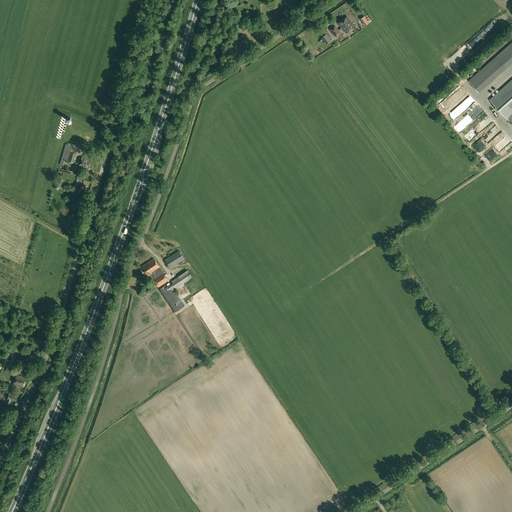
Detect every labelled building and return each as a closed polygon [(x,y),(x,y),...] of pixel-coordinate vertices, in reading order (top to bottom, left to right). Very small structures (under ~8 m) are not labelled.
[(338,23),(346,33),(355,26),(347,16),(338,23)] [(365,26),(369,23),(364,16),(360,19),(365,26)] [(330,30),(335,36),(340,32),(335,26),(330,30)] [(511,42),(498,55),(505,65),(507,67),(511,62),(511,42)] [(511,79),(490,100),(511,124),(511,79)] [(470,112),(478,107),(475,104),(457,116),(460,120),(456,123),(460,130),(475,120),(470,112)] [(475,143),(478,149),(490,142),(488,138),(490,137),(491,138),(501,132),(499,129),(495,131),(493,128),(495,127),(493,125),(482,131),(486,136),(475,143)] [(59,164),(62,165),(64,160),(73,163),(73,162),(76,163),(76,161),(74,161),(77,149),(78,146),(68,143),(68,144),(65,144),(59,164)] [(79,166),(89,169),(92,159),(82,157),(79,166)] [(75,186),(80,188),(84,175),(78,173),(76,179),(77,179),(75,186)] [(164,260),(169,268),(184,259),(179,251),(164,260)] [(150,274),(158,287),(168,280),(160,267),(154,258),(139,268),(145,277),(150,274)] [(170,281),(175,288),(192,277),(187,270),(170,281)] [(160,289),(175,312),(184,306),(170,285),(166,287),(165,285),(160,289)] [(15,358),(16,356),(13,354),(10,362),(13,363),(13,361),(16,363),(18,359),(15,358)] [(13,384),(23,387),(26,378),(16,375),(13,384)] [(15,402),(17,395),(10,393),(7,403),(10,404),(10,401),(15,402)]
